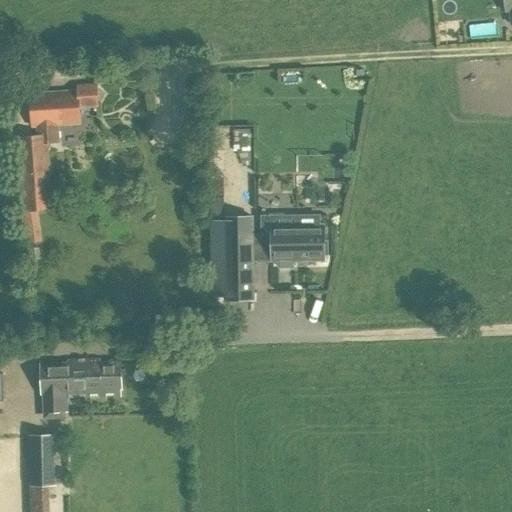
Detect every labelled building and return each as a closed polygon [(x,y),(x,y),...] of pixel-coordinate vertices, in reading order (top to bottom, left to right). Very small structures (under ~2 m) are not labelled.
[(511,0),(503,0),(505,12),(508,12),(510,24),(511,24),(511,0)] [(37,135),(17,136),(22,209),(50,207),(46,143),(57,142),(56,124),(80,123),(79,108),(97,107),(96,85),(76,86),(77,92),(29,95),(31,125),(36,125),(37,135)] [(213,151),(230,151),(230,133),(213,133),(213,151)] [(310,169),(310,183),(336,185),(337,170),(310,169)] [(42,238),(38,208),(20,211),(24,241),(42,238)] [(223,221),(210,221),(211,294),(224,294),(225,297),(253,297),(253,258),(278,258),(278,265),(293,265),(293,258),(323,258),(323,253),(327,253),(327,240),(323,240),(323,224),(319,225),(319,216),(296,216),(296,226),(262,226),(262,236),(252,236),(252,217),(223,217),(223,221)] [(43,366),(44,399),(45,399),(45,415),(67,414),(67,398),(122,398),(121,388),(125,388),(125,374),(121,375),(121,364),(101,365),(101,361),(70,362),(70,365),(43,366)] [(53,489),(52,438),(30,438),(30,488),(30,489),(53,489)]
